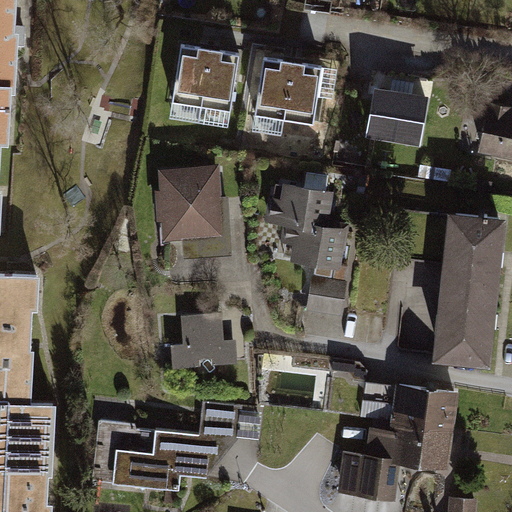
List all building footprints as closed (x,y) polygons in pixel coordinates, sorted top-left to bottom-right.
[(0,0),(0,81),(5,82),(15,83),(17,39),(5,39),(6,0),(0,0)] [(200,100),(206,57),(177,53),(171,97),(200,100)] [(229,104),(235,60),(206,57),(200,100),(229,104)] [(278,113),(285,69),(255,65),(250,109),(278,113)] [(308,117),(313,73),(285,69),(278,113),(308,117)] [(429,93),(374,84),(366,133),(421,142),(429,93)] [(511,116),(500,115),(502,106),(485,103),(476,150),(511,156),(511,116)] [(215,169),(156,169),(155,237),(195,238),(195,253),(228,253),(228,216),(214,216),(215,169)] [(327,194),(274,189),(271,226),(297,228),(324,231),(327,194)] [(503,219),(447,213),(442,259),(438,293),(494,300),(503,219)] [(324,231),(297,228),(293,261),(329,266),(343,267),(347,234),(324,231)] [(39,324),(41,280),(0,277),(0,401),(39,404),(40,375),(27,374),(29,324),(39,324)] [(344,286),(310,283),(307,316),(340,320),(344,286)] [(494,300),(438,293),(431,356),(486,363),(494,300)] [(222,310),(181,312),(184,341),(171,343),(172,359),(173,365),(201,363),(200,357),(213,355),(213,363),(238,362),(238,358),(236,337),(224,338),(222,310)] [(396,380),(390,426),(454,430),(460,388),(396,380)] [(53,464),(56,404),(39,404),(0,401),(0,511),(39,511),(42,463),(53,464)] [(138,425),(105,421),(99,483),(184,491),(186,477),(210,480),(214,442),(237,443),(243,405),(202,401),(201,408),(201,413),(198,432),(138,425)] [(448,466),(454,430),(390,426),(370,424),(366,450),(345,448),(339,491),(394,496),(397,459),(448,466)] [(472,511),(473,498),(453,497),(454,511),(453,511),(472,511)]
